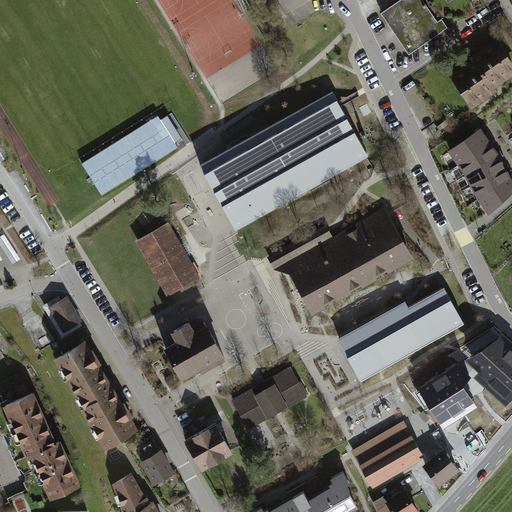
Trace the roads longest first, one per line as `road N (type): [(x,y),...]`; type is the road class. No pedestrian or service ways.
road 1 (residential): [(209,511),(0,159)]
road 2 (residential): [(350,0),(421,166),(484,287),(511,319)]
road 3 (unknown): [(473,465),(417,422),(363,441)]
